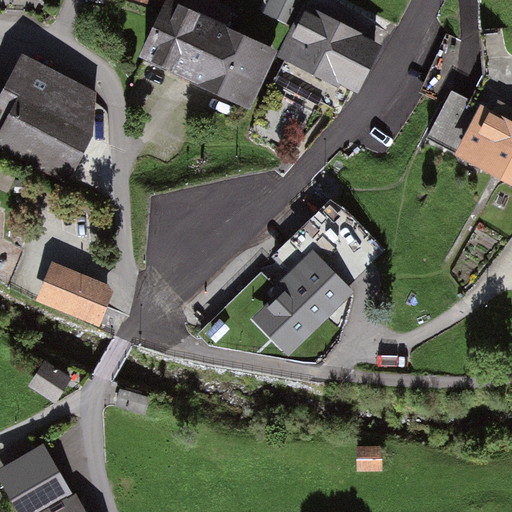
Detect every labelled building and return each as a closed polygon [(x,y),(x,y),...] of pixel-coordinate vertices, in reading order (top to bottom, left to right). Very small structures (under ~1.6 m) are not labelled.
[(0,0),(0,13),(46,17),(54,0),(0,0)] [(168,4),(144,54),(245,101),(269,50),(219,27),(228,10),(207,0),(187,0),(183,11),(168,4)] [(300,0),(270,0),(266,11),(290,22),(300,0)] [(327,0),(316,0),(279,72),(304,86),(322,95),(319,100),(332,107),(334,103),(342,107),(375,46),(361,38),(369,22),(364,19),(327,0)] [(499,120),(502,122),(511,109),(507,107),(511,98),(511,28),(483,30),(486,77),(471,105),(454,96),(450,94),(446,103),(427,138),(450,150),(459,155),(463,148),(481,110),(499,120)] [(449,37),(440,56),(467,69),(476,49),(449,37)] [(440,56),(430,78),(457,90),(467,69),(440,56)] [(0,143),(1,144),(0,145),(0,146),(61,179),(86,132),(90,100),(24,65),(2,106),(0,105),(0,143)] [(430,78),(423,93),(446,103),(450,94),(454,96),(457,90),(430,78)] [(511,109),(502,122),(499,120),(481,110),(463,148),(459,155),(488,170),(492,164),(511,174),(511,109)] [(289,346),(328,308),(327,308),(345,291),(344,290),(383,251),(339,205),(332,201),(274,257),(294,277),(279,292),(284,297),(272,309),(262,318),(289,346)] [(73,275),(58,269),(47,296),(62,302),(66,294),(73,275)] [(78,299),(79,297),(100,305),(107,289),(73,275),(66,294),(78,299)] [(284,297),(279,292),(262,275),(251,287),(272,309),(284,297)] [(239,298),(261,320),(262,318),(272,309),(251,287),(239,298)] [(78,299),(66,294),(62,302),(75,308),(73,311),(94,320),(100,305),(79,297),(78,299)] [(227,309),(249,331),(261,320),(239,298),(227,309)] [(216,321),(238,343),(249,331),(227,309),(216,321)] [(211,347),(230,351),(238,343),(216,321),(200,336),(211,347)] [(46,367),(34,385),(53,397),(65,378),(55,372),(56,370),(54,369),(53,371),(46,367)] [(121,390),(117,406),(144,414),(149,399),(121,390)] [(364,450),(363,468),(381,468),(382,451),(364,450)] [(24,511),(80,511),(72,495),(67,498),(41,452),(3,474),(24,511)]
